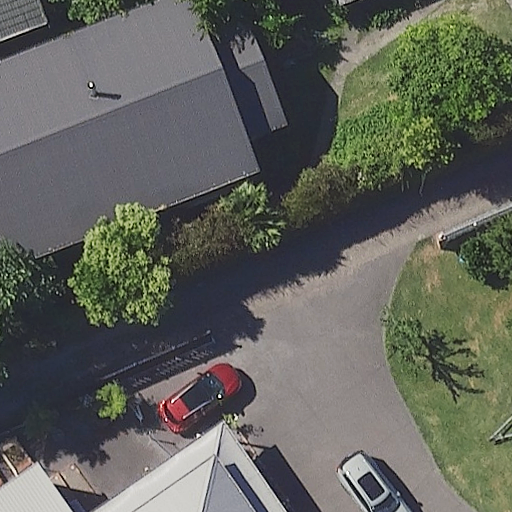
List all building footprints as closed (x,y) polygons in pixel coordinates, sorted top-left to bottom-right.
[(0,0),(0,60),(48,43),(32,0),(0,0)] [(402,0),(351,0),(362,20),(402,0)] [(276,36),(221,57),(205,16),(0,96),(0,296),(273,189),(257,147),(312,125),(276,36)] [(511,437),(511,342),(471,362),(507,440),(511,437)] [(278,511),(233,447),(139,511),(64,511),(48,488),(13,511),(278,511)]
